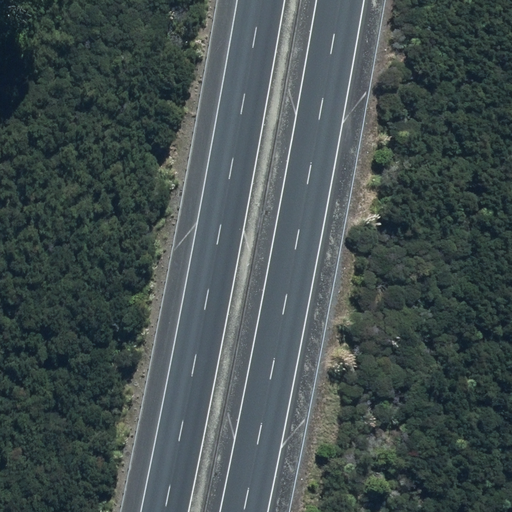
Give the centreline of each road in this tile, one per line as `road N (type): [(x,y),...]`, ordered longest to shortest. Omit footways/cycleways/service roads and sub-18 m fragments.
road 1 (motorway): [(157,511),(256,0)]
road 2 (motorway): [(339,0),(242,511)]
